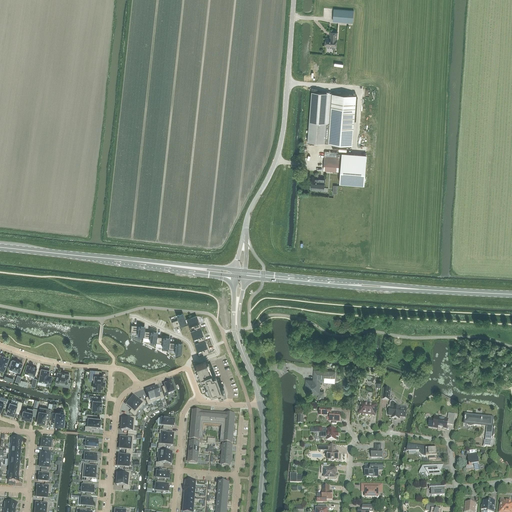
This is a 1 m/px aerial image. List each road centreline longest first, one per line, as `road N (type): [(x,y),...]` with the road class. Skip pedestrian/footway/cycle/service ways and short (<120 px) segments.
road 1 (residential): [(240,274),(250,209),(283,133),(295,0)]
road 2 (secondary): [(511,294),(240,274)]
road 3 (secondary): [(240,274),(0,247)]
road 4 (residential): [(340,511),(351,444),(360,438),(392,433),(448,443),(457,487)]
road 5 (residential): [(0,345),(121,369),(137,385)]
road 6 (residential): [(137,385),(115,412),(106,511)]
road 7 (tertiary): [(260,402),(236,330),(240,274)]
